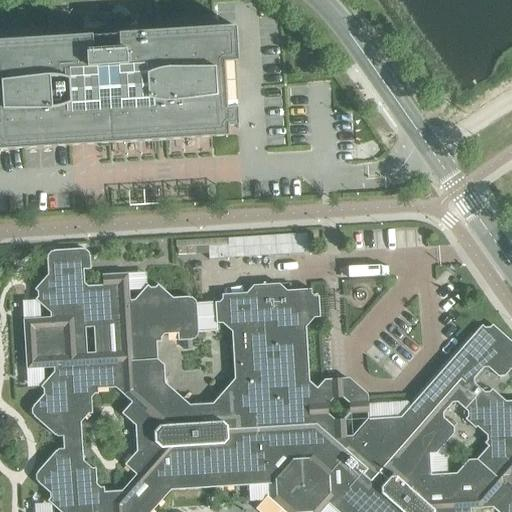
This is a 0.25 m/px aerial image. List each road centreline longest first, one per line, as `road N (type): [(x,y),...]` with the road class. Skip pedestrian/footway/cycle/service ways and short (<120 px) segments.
road 1 (tertiary): [(436,152),(316,0)]
road 2 (tertiary): [(511,266),(436,152)]
